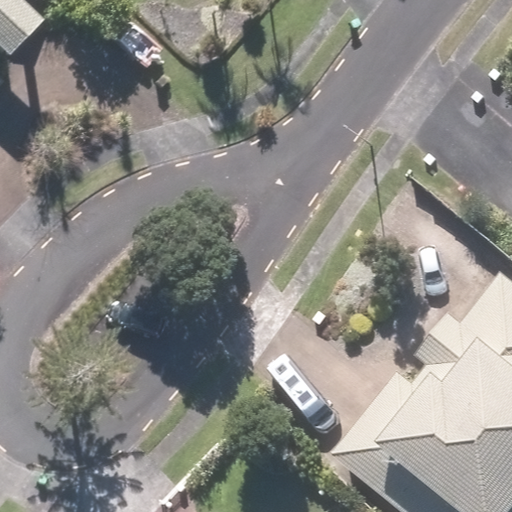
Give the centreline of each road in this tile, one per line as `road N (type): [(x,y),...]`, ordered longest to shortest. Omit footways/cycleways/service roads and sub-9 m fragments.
road 1 (residential): [(297,169),(248,270),(131,423),(91,443),(40,438),(2,411),(0,400)]
road 2 (residential): [(0,337),(118,208),(165,186)]
road 3 (residential): [(426,0),(297,169)]
road 4 (residential): [(165,186),(297,169)]
